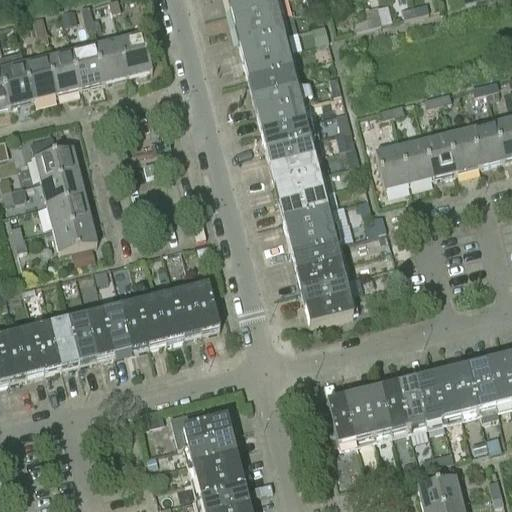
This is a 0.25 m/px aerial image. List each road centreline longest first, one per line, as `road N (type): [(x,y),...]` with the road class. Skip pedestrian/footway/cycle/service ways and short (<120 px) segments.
road 1 (residential): [(264,372),(172,0)]
road 2 (residential): [(4,436),(264,372)]
road 3 (residential): [(264,372),(511,311)]
road 4 (residential): [(298,511),(264,372)]
